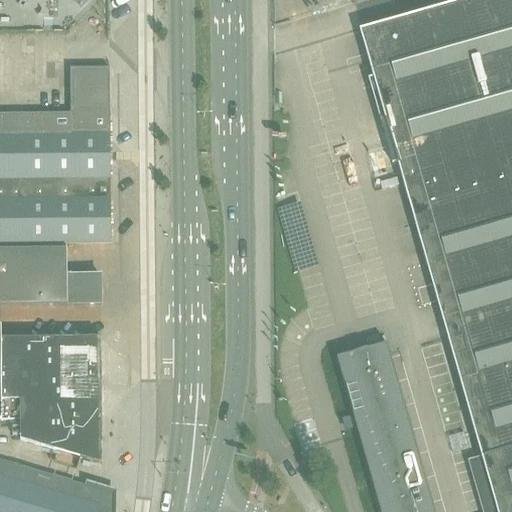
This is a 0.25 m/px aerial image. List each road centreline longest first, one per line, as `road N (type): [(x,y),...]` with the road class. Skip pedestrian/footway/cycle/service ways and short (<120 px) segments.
road 1 (unclassified): [(314,511),(263,430),(261,0)]
road 2 (primary): [(208,504),(237,349),(230,0)]
road 3 (unclassified): [(145,0),(150,417)]
road 4 (primary): [(181,0),(186,366)]
road 5 (primary): [(186,366),(174,493)]
